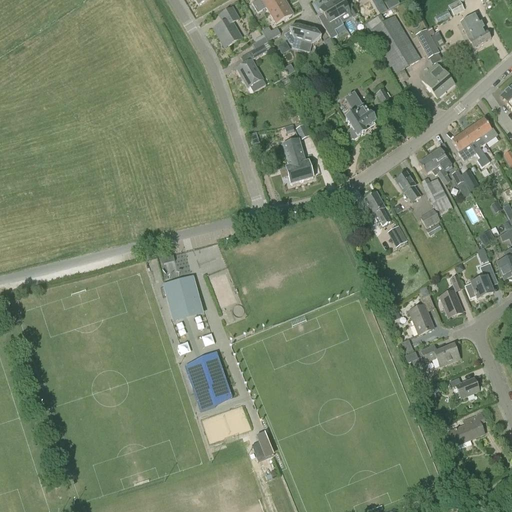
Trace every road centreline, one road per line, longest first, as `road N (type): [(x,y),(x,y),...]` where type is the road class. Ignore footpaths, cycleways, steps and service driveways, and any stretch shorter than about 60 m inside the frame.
road 1 (unclassified): [(262,214),(344,191),(426,135),(511,60)]
road 2 (unclassified): [(0,280),(262,214)]
road 3 (residential): [(262,214),(213,71),(173,0)]
road 4 (unknown): [(186,233),(253,408)]
